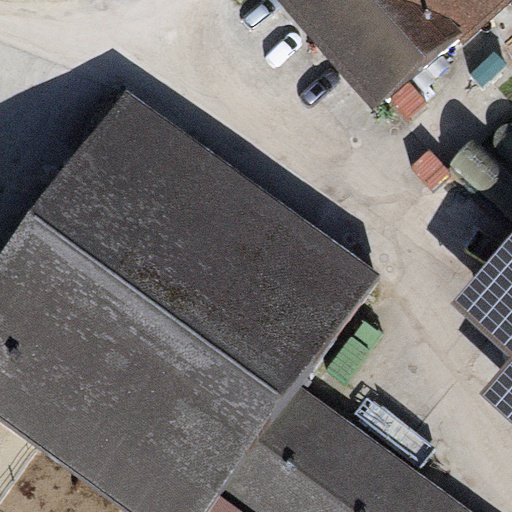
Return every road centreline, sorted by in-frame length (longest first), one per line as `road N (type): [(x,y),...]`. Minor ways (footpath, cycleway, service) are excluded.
road 1 (track): [(80,43),(404,279),(424,322),(441,429),(511,503)]
road 2 (track): [(80,43),(0,154)]
